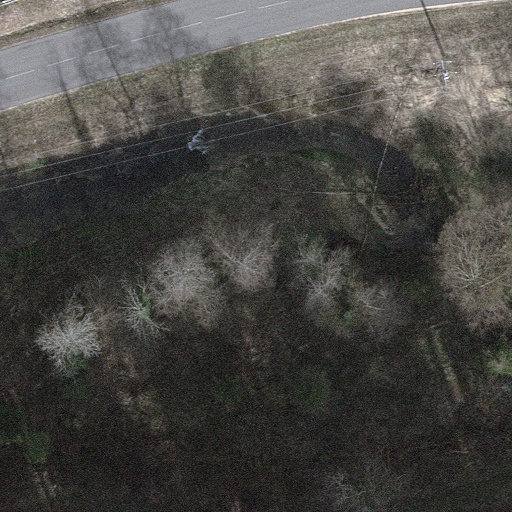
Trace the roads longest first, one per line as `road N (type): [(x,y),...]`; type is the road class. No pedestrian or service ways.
road 1 (secondary): [(341,0),(0,88)]
road 2 (track): [(350,511),(511,481)]
